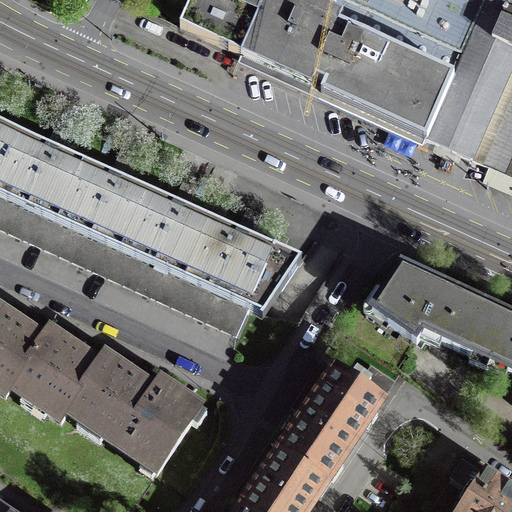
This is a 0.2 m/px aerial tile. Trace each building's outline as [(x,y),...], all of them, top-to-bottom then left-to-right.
[(267,0),(193,0),(180,30),(241,57),(242,55),(267,0)] [(267,0),(242,55),(244,56),(246,52),(312,82),(310,86),(313,87),(315,82),(320,84),(325,86),(321,96),(425,143),(464,55),(472,36),(488,0),(267,0)] [(511,0),(488,0),(472,36),(511,53),(511,0)] [(511,53),(472,36),(464,55),(425,143),(426,143),(426,142),(511,180),(511,179),(511,53)] [(0,183),(21,137),(0,126),(0,183)] [(0,231),(45,252),(84,166),(58,154),(59,153),(53,150),(47,147),(47,149),(21,137),(0,183),(0,231)] [(109,281),(148,195),(122,183),(122,182),(117,179),(111,176),(110,178),(84,166),(45,252),(109,281)] [(148,195),(109,281),(172,309),(211,223),(185,212),(186,210),(180,208),(174,205),(174,206),(148,195)] [(211,223),(172,309),(236,338),(248,311),(262,317),(261,319),(262,320),(300,263),(274,251),(274,252),(249,240),(249,239),(243,237),(238,234),(237,235),(211,223)] [(416,346),(419,342),(425,333),(446,286),(417,273),(401,265),(368,313),(416,346)] [(469,364),(486,373),(511,316),(479,301),(446,286),(425,333),(419,342),(439,351),(442,345),(471,358),(469,364)] [(5,399),(49,333),(49,332),(43,341),(18,325),(0,312),(0,394),(5,398),(5,399)] [(511,316),(486,373),(504,381),(507,375),(511,376),(511,316)] [(60,425),(105,358),(98,367),(74,350),(50,334),(50,333),(49,333),(5,399),(6,399),(11,391),(47,415),(60,424),(60,425)] [(116,449),(161,383),(160,383),(154,392),(130,375),(105,359),(106,358),(105,358),(60,425),(61,425),(68,415),(116,448),(116,449)] [(280,454),(326,485),(352,447),(394,384),(371,369),(360,385),(337,370),(280,454)] [(161,384),(161,383),(116,449),(117,449),(118,449),(157,476),(201,410),(181,397),(161,384)] [(243,510),(245,511),(307,511),(326,485),(280,454),(243,510)] [(461,511),(511,511),(511,492),(486,475),(463,460),(450,478),(468,490),(459,504),(464,508),(461,511)]
